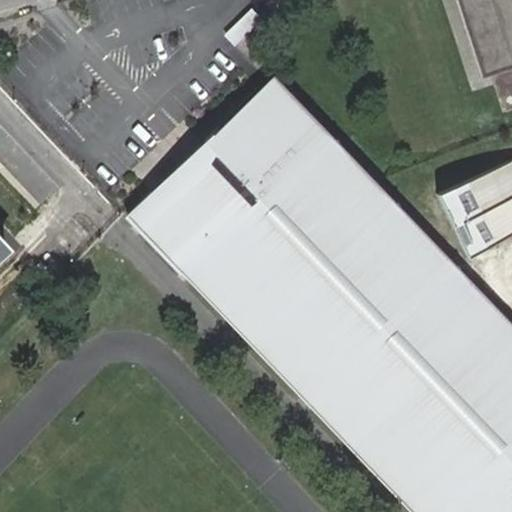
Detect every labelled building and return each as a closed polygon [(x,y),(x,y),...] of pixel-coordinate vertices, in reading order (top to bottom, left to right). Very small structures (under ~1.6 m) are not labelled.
[(511,0),(455,0),(486,86),(511,77),(511,0)] [(234,42),(261,20),(253,10),(226,33),(234,42)] [(277,82),(264,94),(269,100),(279,91),(327,141),(331,138),(277,82)] [(155,197),(132,219),(413,511),(511,511),(511,327),(331,138),(327,141),(279,91),(269,100),(262,93),(229,124),(230,126),(236,131),(229,138),(223,132),(208,146),(214,152),(161,202),(155,197)] [(230,126),(223,132),(229,138),(236,131),(230,126)] [(208,146),(155,197),(161,202),(214,152),(208,146)] [(0,260),(13,248),(0,235),(0,260)]
